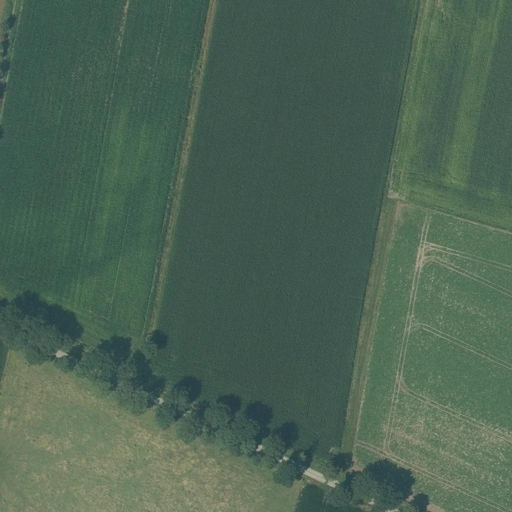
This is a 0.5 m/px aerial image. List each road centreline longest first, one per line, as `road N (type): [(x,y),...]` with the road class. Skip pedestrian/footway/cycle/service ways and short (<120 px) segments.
road 1 (track): [(396,511),(0,325)]
road 2 (track): [(330,480),(385,197)]
